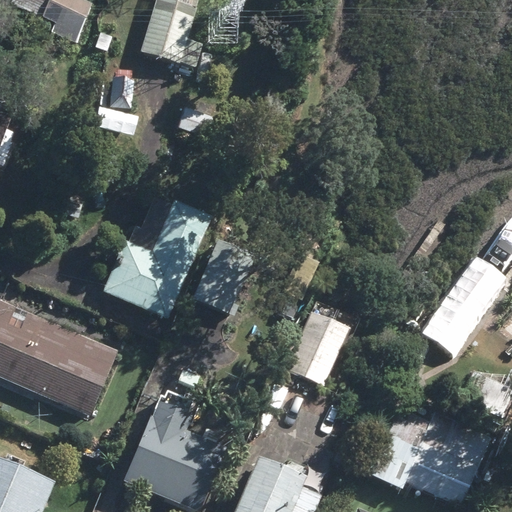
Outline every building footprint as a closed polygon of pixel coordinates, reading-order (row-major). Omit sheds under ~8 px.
[(97,5),(86,0),(17,0),(15,5),(47,19),(60,24),(56,33),(80,45),(85,36),(97,5)] [(194,13),(155,1),(138,57),(177,70),(178,68),(193,73),(200,49),(185,45),(194,13)] [(221,117),(184,104),(174,134),(210,147),(221,117)] [(0,159),(13,126),(0,120),(0,159)] [(157,253),(128,241),(106,293),(173,321),(217,217),(179,201),(157,253)] [(263,256),(222,238),(196,299),(238,316),(263,256)] [(508,279),(477,257),(423,334),(456,357),(510,280),(508,279)] [(315,268),(291,258),(274,300),(298,310),(315,268)] [(124,351),(4,298),(0,306),(0,378),(94,420),(108,388),(124,351)] [(354,326),(316,309),(290,371),(328,387),(354,326)] [(156,417),(129,482),(199,511),(205,511),(233,449),(191,432),(198,416),(165,402),(158,418),(156,417)] [(495,437),(438,413),(423,447),(388,432),(370,475),(408,490),(411,485),(465,508),(495,437)] [(0,456),(0,511),(51,511),(65,482),(29,466),(0,456)] [(313,477),(264,457),(240,511),(320,511),(327,496),(308,488),(313,477)]
